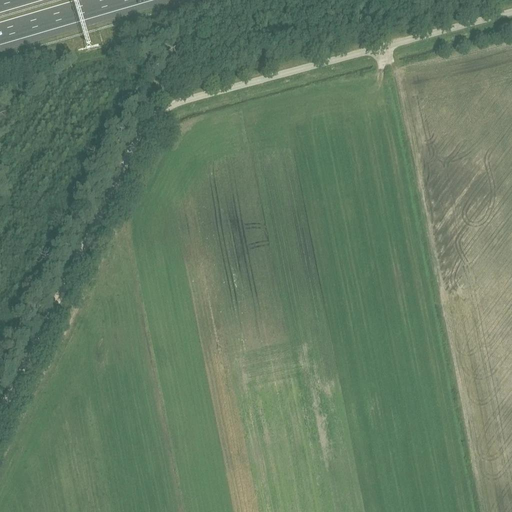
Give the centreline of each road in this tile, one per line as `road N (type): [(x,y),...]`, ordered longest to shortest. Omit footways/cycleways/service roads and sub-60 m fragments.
road 1 (unclassified): [(511,13),(158,114)]
road 2 (track): [(0,407),(130,151),(158,114)]
road 3 (motorway): [(0,33),(116,0)]
